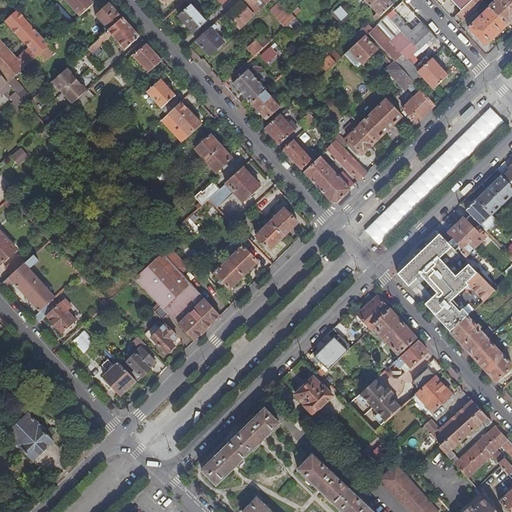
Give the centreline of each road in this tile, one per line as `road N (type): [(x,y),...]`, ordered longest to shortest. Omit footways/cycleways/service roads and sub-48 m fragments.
road 1 (residential): [(332,225),(127,0)]
road 2 (unclassified): [(332,225),(120,434)]
road 3 (unclassified): [(164,477),(375,271)]
road 4 (unclassified): [(486,76),(332,225)]
road 5 (residential): [(511,421),(375,271)]
road 6 (unclassified): [(375,271),(511,140)]
road 7 (residential): [(0,302),(120,434)]
